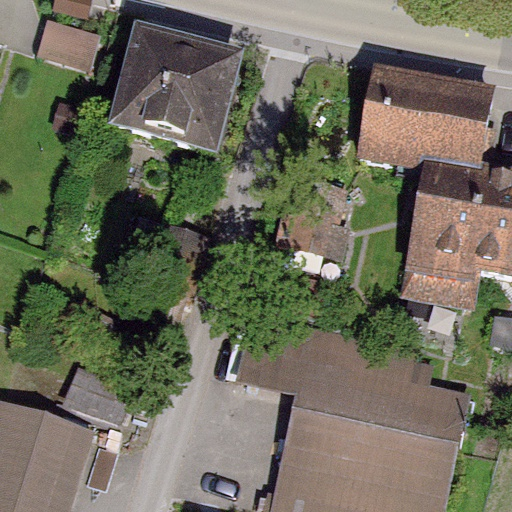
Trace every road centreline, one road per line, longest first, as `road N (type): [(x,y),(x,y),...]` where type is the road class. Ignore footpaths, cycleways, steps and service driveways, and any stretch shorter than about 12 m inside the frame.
road 1 (residential): [(152,511),(303,6)]
road 2 (tertiary): [(303,6),(511,44)]
